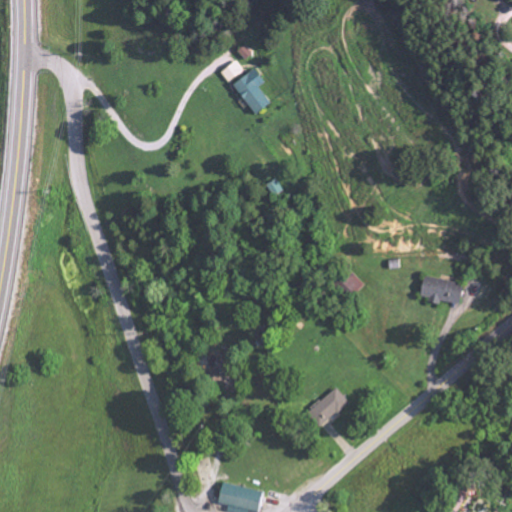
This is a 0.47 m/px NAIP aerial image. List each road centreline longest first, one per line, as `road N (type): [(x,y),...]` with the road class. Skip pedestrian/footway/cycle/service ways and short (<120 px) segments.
road 1 (residential): [(26,52),(69,75),(80,186),(192,511)]
road 2 (secondary): [(0,292),(18,182),(25,0)]
road 3 (secondary): [(296,509),(511,325)]
